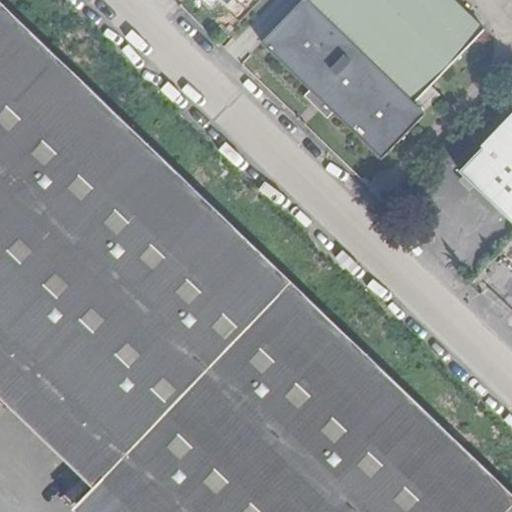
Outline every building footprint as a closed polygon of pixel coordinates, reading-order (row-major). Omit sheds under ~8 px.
[(302,0),(262,42),(310,89),(304,96),(327,119),(334,112),(383,160),(425,115),(422,113),(440,95),(431,87),(486,30),(455,0),(308,0),(308,1),(306,0),(302,0)] [(0,378),(103,477),(93,487),(80,500),(92,511),(511,511),(511,495),(0,1),(0,378)] [(511,219),(511,116),(461,170),(511,219)] [(0,396),(93,487),(103,477),(0,378),(0,396)] [(76,511),(92,511),(80,500),(72,508),(76,511)]
